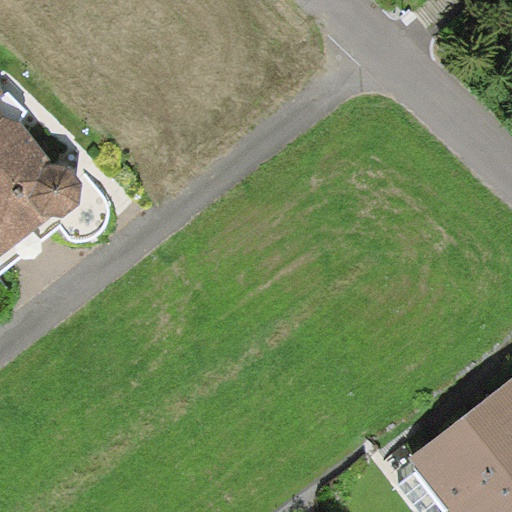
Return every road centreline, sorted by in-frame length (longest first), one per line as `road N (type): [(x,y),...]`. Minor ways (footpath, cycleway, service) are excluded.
road 1 (residential): [(0,351),(377,46)]
road 2 (residential): [(511,169),(377,46)]
